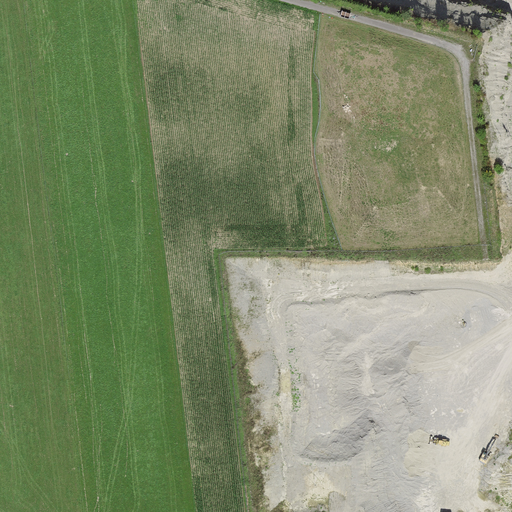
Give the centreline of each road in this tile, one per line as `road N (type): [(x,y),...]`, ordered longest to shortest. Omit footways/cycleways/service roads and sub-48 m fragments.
road 1 (track): [(483,240),(469,50)]
road 2 (unclassified): [(295,0),(469,50)]
